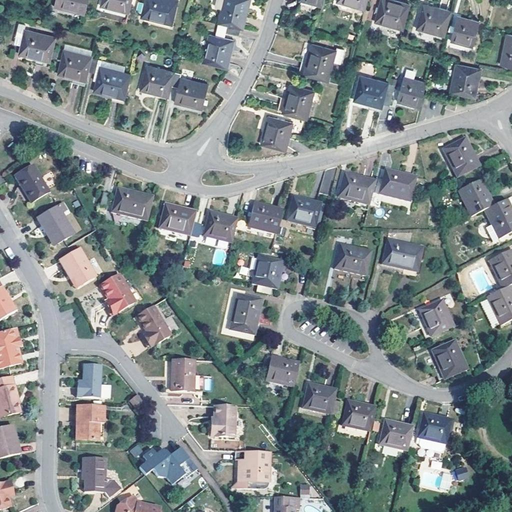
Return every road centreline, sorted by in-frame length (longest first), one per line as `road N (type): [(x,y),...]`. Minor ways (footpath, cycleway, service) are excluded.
road 1 (residential): [(375,364),(360,320),(304,304),(289,311),(290,333),(369,369)]
road 2 (residential): [(277,169),(492,109)]
road 3 (residential): [(192,162),(0,90)]
road 4 (residential): [(0,118),(179,184)]
road 5 (residential): [(192,162),(242,89),(277,0)]
road 6 (residential): [(51,345),(54,511)]
road 7 (residential): [(51,345),(117,352),(172,429)]
road 8 (residential): [(511,356),(474,387),(442,396),(414,390),(375,364)]
road 9 (residential): [(0,220),(41,290),(51,345)]
